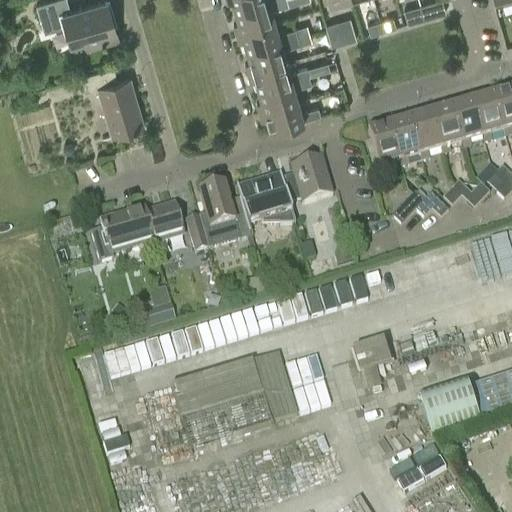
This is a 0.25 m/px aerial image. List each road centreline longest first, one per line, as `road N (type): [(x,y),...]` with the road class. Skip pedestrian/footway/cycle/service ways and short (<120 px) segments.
road 1 (residential): [(252,150),(479,70),(463,0)]
road 2 (residential): [(175,172),(128,0)]
road 3 (residential): [(252,150),(208,0)]
